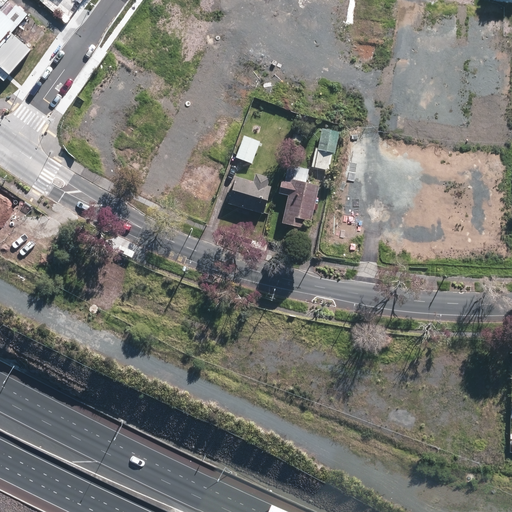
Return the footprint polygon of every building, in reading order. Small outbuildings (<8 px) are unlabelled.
[(239,0),(196,0),(196,16),(204,16),(204,24),(221,24),(221,27),(228,28),(228,23),(239,23),(239,0)] [(289,38),(293,11),(277,8),(278,0),(268,0),(266,10),(256,8),(251,31),(289,38)] [(0,45),(11,32),(27,14),(16,4),(6,16),(0,10),(0,45)] [(304,15),(301,42),(336,46),(337,41),(337,33),(339,19),(320,17),(321,9),(314,8),(313,16),(304,15)] [(192,31),(160,12),(152,26),(159,30),(144,56),(162,66),(167,58),(174,62),(192,31)] [(353,53),(360,54),(358,66),(371,67),(372,56),(387,57),(390,33),(375,31),(376,20),(363,18),(362,26),(356,26),(353,53)] [(11,32),(0,45),(0,78),(4,82),(33,51),(11,32)] [(425,82),(425,75),(467,77),(468,47),(425,45),(426,34),(407,33),(406,61),(401,61),(400,81),(425,82)] [(479,70),(493,70),(493,74),(500,74),(500,71),(511,70),(511,41),(499,41),(499,34),(483,34),(483,42),(479,42),(479,70)] [(308,63),(295,62),(294,83),(301,83),(307,83),(308,63)] [(161,79),(145,68),(137,79),(153,90),(161,79)] [(288,68),(277,68),(277,80),(287,80),(288,68)] [(247,74),(231,74),(230,82),(247,83),(247,74)] [(391,85),(374,82),(373,101),(380,101),(379,109),(387,110),(387,103),(390,103),(391,85)] [(156,148),(97,106),(78,132),(138,174),(156,148)] [(388,114),(371,113),(371,130),(387,131),(388,114)] [(407,124),(407,132),(422,133),(422,124),(407,124)] [(260,140),(243,135),(236,157),(252,163),(260,140)] [(351,142),(351,151),(374,152),(374,143),(351,142)] [(174,156),(162,147),(150,164),(162,173),(174,156)] [(189,157),(185,155),(173,179),(207,196),(220,169),(203,161),(206,154),(194,148),(189,157)] [(332,148),(316,148),(315,162),(332,162),(332,148)] [(308,169),(288,165),(285,182),(281,181),(280,189),(290,191),(283,224),(300,227),(301,219),(311,221),(313,209),(317,209),(320,199),(309,196),(312,184),(306,183),(308,169)] [(253,181),(235,177),(228,204),(264,213),(272,186),(267,184),(268,178),(254,174),(253,181)] [(369,203),(332,195),(324,235),(339,238),(340,234),(343,235),(345,226),(363,230),(369,203)] [(409,238),(410,232),(432,233),(432,231),(443,231),(444,204),(433,204),(433,201),(387,199),(385,231),(388,231),(388,238),(409,238)] [(497,206),(460,204),(458,235),(496,238),(496,235),(511,235),(511,209),(497,208),(497,206)] [(267,330),(238,318),(221,356),(250,368),(267,330)] [(288,329),(279,327),(275,345),(316,353),(321,329),(289,322),(288,329)] [(458,397),(467,398),(471,345),(389,342),(389,355),(371,354),(370,375),(380,376),(380,379),(375,379),(375,388),(395,388),(395,380),(418,381),(418,393),(438,394),(438,390),(446,390),(446,392),(458,392),(458,397)] [(494,350),(483,349),(481,391),(485,391),(484,400),(505,401),(507,350),(501,350),(494,350)] [(369,353),(359,353),(358,386),(368,386),(369,353)] [(508,412),(488,411),(487,437),(508,438),(508,412)] [(415,436),(360,413),(357,421),(412,444),(415,436)]
